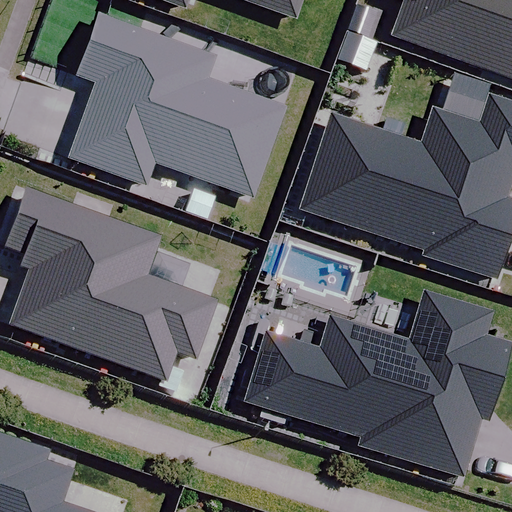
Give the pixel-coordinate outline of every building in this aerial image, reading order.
[(151,0),(185,12),(188,0),(233,0),(295,21),(302,0),(151,0)] [(511,0),(398,0),(405,2),(392,39),(511,81),(511,0)] [(213,60),(99,20),(78,80),(95,87),(69,162),(145,189),(153,165),(253,199),(284,110),(205,83),(213,60)] [(332,119),(302,214),(426,253),(424,259),(498,282),(511,237),(511,204),(503,202),(511,174),(511,108),(490,101),(481,130),(432,114),(421,148),(332,119)] [(162,240),(28,193),(7,253),(30,261),(7,330),(165,384),(175,356),(196,363),(217,304),(148,280),(162,240)] [(262,338),(242,406),(362,441),(359,451),(462,481),(480,422),(490,425),(511,351),(511,347),(486,340),(493,318),(425,298),(410,348),(331,324),(321,355),(262,338)] [(48,456),(0,439),(0,511),(74,511),(61,507),(72,475),(44,466),(48,456)]
